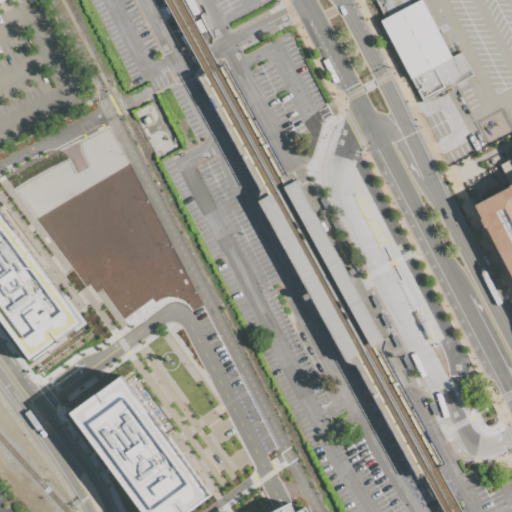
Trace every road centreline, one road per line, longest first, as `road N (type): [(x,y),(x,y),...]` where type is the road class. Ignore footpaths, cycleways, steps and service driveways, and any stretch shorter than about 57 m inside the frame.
road 1 (secondary): [(369,126),(464,303)]
road 2 (tertiary): [(108,511),(92,476),(0,349)]
road 3 (secondary): [(511,343),(427,179)]
road 4 (tertiary): [(0,382),(85,511)]
road 5 (secondary): [(397,112),(340,0)]
